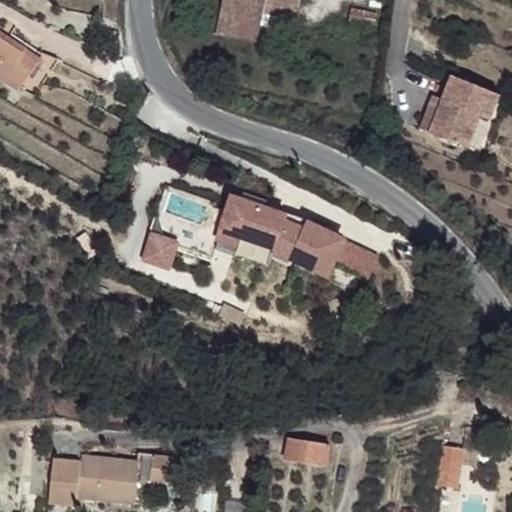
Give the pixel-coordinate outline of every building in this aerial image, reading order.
[(217,0),(215,7),(253,24),(263,0),(217,0)] [(299,0),(268,0),(295,11),(299,0)] [(33,71),(0,53),(0,93),(18,103),(33,71)] [(439,102),(426,135),(460,149),(473,118),(484,123),(495,97),(449,78),(439,102)] [(427,97),(414,131),(426,135),(439,102),(427,97)] [(227,216),(225,224),(242,230),(239,240),(274,252),(273,257),(289,264),(290,262),(325,279),(331,266),(342,242),(305,225),(303,234),(284,228),(286,221),(232,203),(227,216)] [(242,230),(225,224),(218,242),(236,248),(239,240),(242,230)] [(175,248),(154,241),(147,262),(168,269),(175,248)] [(377,259),(342,242),(331,266),(366,283),(377,259)] [(287,443),(285,462),(325,468),(328,445),(297,441),(288,438),(287,443)] [(466,446),(442,441),(435,482),(459,486),(466,446)] [(140,456),(79,449),(79,454),(76,492),(135,500),(140,456)] [(79,454),(54,451),(49,497),(75,500),(76,492),(79,454)] [(180,461),(155,458),(152,486),(176,489),(180,461)]
